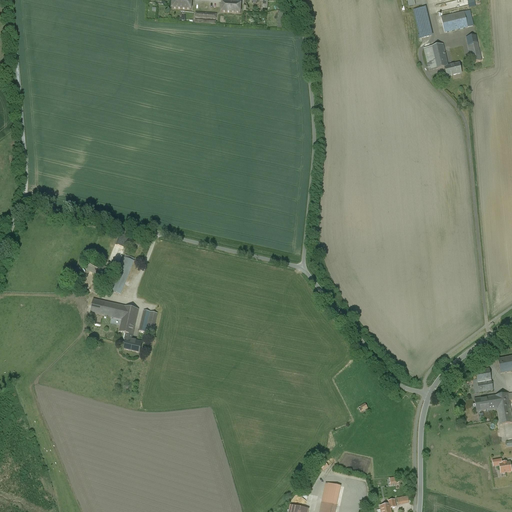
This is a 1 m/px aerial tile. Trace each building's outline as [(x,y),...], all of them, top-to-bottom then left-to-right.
[(191,0),(172,0),(172,8),(191,10),(191,0)] [(241,3),(222,2),(221,12),(240,13),(241,3)] [(423,8),(415,10),(421,38),(429,36),(423,8)] [(458,13),(457,8),(442,12),(444,16),(458,13)] [(283,12),(276,11),(275,29),(282,29),(283,12)] [(464,12),(441,17),(444,33),(467,27),(464,12)] [(476,35),(466,37),(472,63),(481,61),(476,35)] [(443,44),(424,49),(429,71),(444,67),(448,66),(448,65),(443,44)] [(459,63),(448,66),(444,67),(446,77),(462,73),(459,63)] [(124,257),(113,283),(120,286),(117,293),(120,294),(134,261),(124,257)] [(111,270),(91,259),(85,269),(98,275),(105,280),(111,270)] [(105,280),(98,275),(95,280),(103,284),(105,280)] [(120,286),(113,283),(110,290),(117,293),(120,286)] [(138,309),(93,299),(90,312),(122,319),(119,331),(128,334),(132,334),(138,309)] [(157,313),(144,310),(139,330),(145,332),(146,328),(153,329),(157,313)] [(142,342),(131,339),(132,334),(128,334),(127,338),(126,338),(124,349),(139,352),(142,342)] [(511,358),(497,361),(500,375),(511,372),(511,358)] [(488,370),(475,373),(477,381),(474,382),(475,388),(478,388),(479,394),(492,392),(488,370)] [(507,395),(495,397),(497,410),(499,426),(511,425),(507,395)] [(495,397),(474,400),(476,413),(497,410),(495,397)] [(358,410),(360,414),(369,410),(366,405),(358,410)] [(506,462),(503,463),(503,464),(502,464),(499,464),(500,465),(501,473),(506,473),(506,472),(511,471),(509,463),(506,463),(506,462)] [(398,477),(390,478),(391,486),(399,485),(398,477)] [(389,505),(380,507),(381,511),(390,511),(390,509),(395,508),(394,500),(388,501),(389,505)] [(334,511),(336,505),(322,502),(319,511),(334,511)]
